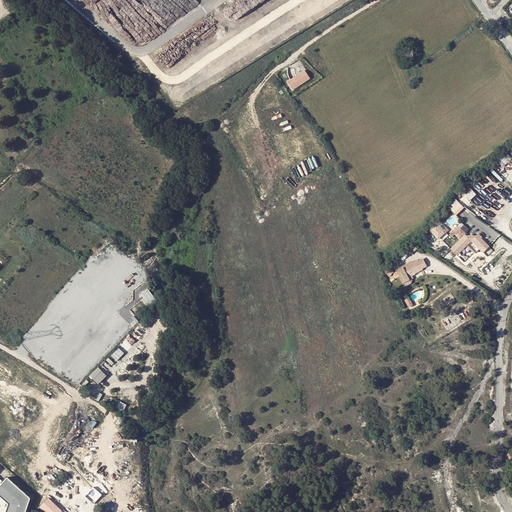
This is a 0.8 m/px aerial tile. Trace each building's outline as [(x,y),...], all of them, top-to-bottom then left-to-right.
[(405,55),(412,56),(413,45),(409,44),(409,42),(406,42),(405,55)] [(305,70),(287,81),(293,90),(310,78),(305,70)] [(462,190),(471,199),(477,193),(468,184),(462,190)] [(457,198),(451,203),(454,206),(451,209),(457,215),(465,207),(457,198)] [(464,234),(458,227),(450,235),(452,237),(454,235),(459,240),(464,234)] [(408,278),(411,276),(423,270),(418,260),(403,267),(404,269),(396,273),(402,285),(405,283),(410,281),(408,278)] [(150,303),(157,299),(149,288),(143,293),(150,303)] [(99,366),(90,375),(99,383),(108,375),(99,366)] [(115,407),(124,411),(127,404),(119,400),(115,407)] [(0,485),(0,495),(6,501),(9,503),(7,507),(5,511),(25,511),(30,498),(8,477),(3,482),(0,485)] [(105,500),(99,495),(88,506),(94,511),(105,500)] [(46,511),(60,511),(62,510),(49,497),(40,506),(46,511)]
